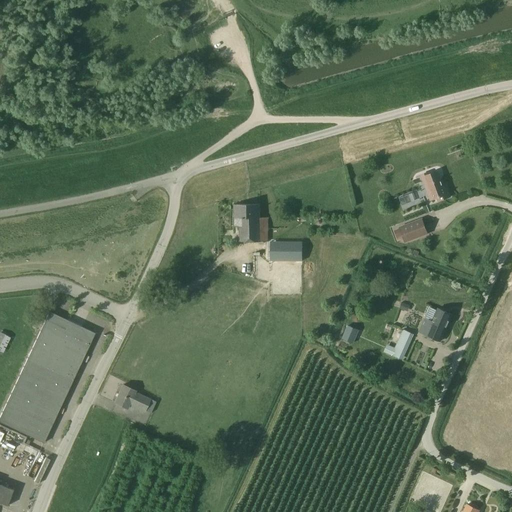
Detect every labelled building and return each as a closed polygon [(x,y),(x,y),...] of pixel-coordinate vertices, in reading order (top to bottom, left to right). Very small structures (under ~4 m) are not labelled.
[(442,187),(437,171),(421,177),(430,201),(437,198),(438,202),(450,197),(446,185),(442,187)] [(268,241),(268,218),(261,218),(261,204),(234,205),(235,226),(240,226),(240,241),(268,241)] [(399,228),(394,230),(396,236),(402,234),(403,238),(405,242),(428,234),(422,218),(398,227),(399,228)] [(271,261),(302,261),(302,245),(271,245),(271,261)] [(219,274),(212,325),(263,332),(266,304),(300,308),(302,289),(293,288),(294,282),(271,279),(270,284),(252,281),(254,261),(243,259),(241,277),(219,274)] [(452,315),(438,309),(432,322),(425,319),(419,331),(440,341),(452,315)] [(49,312),(0,416),(0,422),(44,443),(95,333),(49,312)] [(353,335),(355,329),(348,326),(342,339),(353,343),(356,336),(353,335)] [(414,334),(403,329),(395,348),(406,353),(414,334)] [(0,331),(0,351),(3,353),(10,336),(0,331)] [(123,385),(115,403),(128,409),(129,405),(144,412),(145,410),(150,399),(135,392),(136,391),(123,385)] [(39,482),(49,456),(44,454),(34,480),(39,482)] [(13,490),(0,484),(0,503),(7,506),(13,490)]
